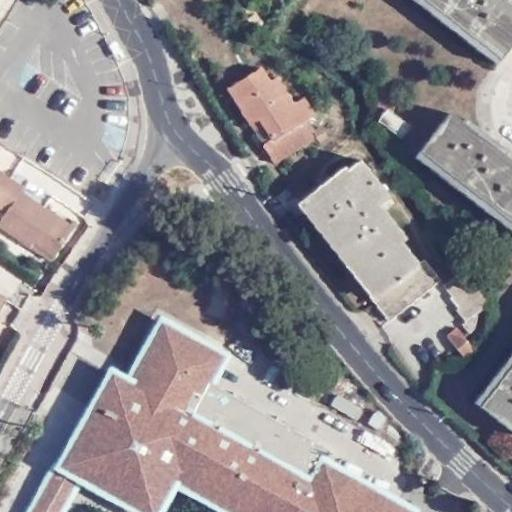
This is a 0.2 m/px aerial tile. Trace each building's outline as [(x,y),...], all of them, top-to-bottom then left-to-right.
[(511,39),(511,7),(502,0),(422,0),(496,59),(511,39)] [(225,87),(247,122),(255,116),(269,137),(261,142),(273,161),(312,136),(316,141),(325,134),(317,123),(308,128),(302,118),(312,112),(301,95),(290,101),(274,75),(266,79),(258,66),(225,87)] [(401,135),(410,122),(393,108),(383,121),(401,135)] [(511,160),(450,111),(418,149),(511,221),(511,160)] [(255,116),(247,122),(260,142),(261,142),(269,137),(255,116)] [(391,307),(438,265),(420,244),(414,248),(372,200),(386,188),(356,151),(328,175),(332,180),(326,185),(306,202),(375,283),(373,287),(391,307)] [(0,191),(12,175),(0,167),(0,191)] [(12,175),(0,191),(0,203),(6,208),(0,216),(0,221),(30,243),(33,240),(54,254),(75,226),(23,188),(26,185),(12,175)] [(33,240),(30,243),(51,259),(54,254),(33,240)] [(457,260),(481,296),(486,291),(463,254),(457,260)] [(479,298),(481,296),(457,260),(444,272),(452,282),(450,284),(460,294),(458,297),(467,307),(463,311),(471,320),(475,316),(479,311),(481,306),(479,298)] [(475,331),(458,312),(448,320),(465,340),(475,331)] [(408,511),(409,511),(323,463),(329,450),(209,382),(225,355),(164,320),(129,379),(112,409),(105,406),(77,459),(127,485),(141,463),(171,480),(181,465),(225,489),(216,505),(229,511),(408,511)] [(511,365),(483,406),(511,427),(511,365)] [(112,409),(129,379),(109,369),(61,462),(78,471),(151,511),(153,511),(171,480),(141,463),(127,485),(77,459),(105,406),(112,409)] [(61,462),(33,511),(54,511),(78,471),(61,462)] [(181,465),(171,480),(216,505),(225,489),(181,465)]
